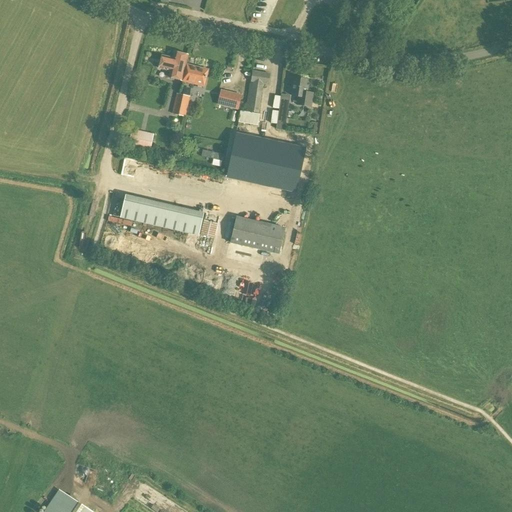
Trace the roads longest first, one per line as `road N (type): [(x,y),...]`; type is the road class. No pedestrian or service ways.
road 1 (unclassified): [(511,45),(399,61),(143,14)]
road 2 (unclassified): [(101,184),(143,14)]
